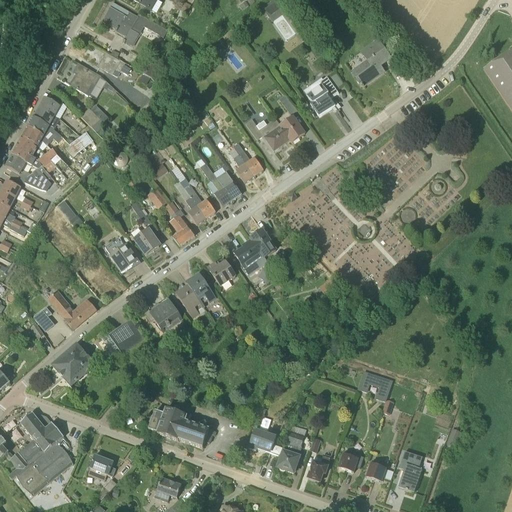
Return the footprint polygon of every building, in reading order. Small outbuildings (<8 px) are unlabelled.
[(132,0),(153,11),(158,0),(132,0)] [(276,11),(281,8),(275,0),(274,0),(264,8),(267,13),(274,8),(276,11)] [(186,15),(190,7),(183,2),(178,10),(186,15)] [(137,19),(124,11),(118,8),(115,13),(110,10),(103,23),(117,30),(115,32),(126,38),(123,43),(133,48),(144,28),(164,40),(168,32),(139,16),(137,19)] [(179,37),(182,32),(170,26),(168,30),(179,37)] [(362,87),(384,72),(379,66),(389,58),(385,52),(383,50),(388,46),(379,33),(373,36),(377,42),(371,46),(360,54),(366,62),(350,73),(351,74),(352,73),(362,87)] [(219,51),(214,45),(208,49),(213,55),(219,51)] [(511,51),(484,71),(511,112),(511,51)] [(131,70),(124,66),(125,66),(107,56),(100,68),(114,76),(118,78),(120,75),(121,73),(127,76),(131,70)] [(158,87),(161,80),(156,76),(163,61),(154,56),(144,75),(152,81),(158,87)] [(97,86),(101,78),(79,66),(74,74),(77,76),(71,87),(86,96),(90,98),(97,86)] [(319,119),(331,110),(338,106),(336,103),(332,98),(339,94),(327,78),(320,83),(321,85),(306,96),(312,104),(310,106),(318,117),(310,123),(310,124),(318,118),(319,119)] [(334,82),(338,88),(343,85),(338,79),(334,82)] [(40,108),(56,117),(61,108),(60,108),(63,102),(52,96),(49,101),(45,99),(40,108)] [(291,117),(298,112),(285,96),(279,101),(291,117)] [(140,110),(147,117),(157,108),(150,100),(140,110)] [(55,118),(56,117),(40,108),(34,119),(49,127),(54,131),(60,120),(55,118)] [(103,124),(107,120),(96,108),(91,112),(100,121),(103,124)] [(97,124),(100,121),(91,112),(89,109),(79,118),(91,129),(97,124)] [(193,117),(181,125),(186,132),(197,124),(193,117)] [(46,134),(65,151),(70,146),(65,142),(54,131),(49,127),(34,119),(29,129),(44,137),(46,134)] [(292,143),(294,146),(306,137),(292,119),(280,127),(292,143)] [(290,141),(291,144),(292,143),(280,127),(276,121),(267,127),(264,122),(257,128),(252,121),(246,126),(257,142),(263,138),(265,140),(274,152),(290,141)] [(96,134),(101,129),(97,124),(91,129),(96,134)] [(47,181),(50,178),(44,170),(51,165),(61,175),(68,169),(53,152),(47,156),(42,152),(47,148),(41,143),(44,137),(29,129),(12,159),(27,166),(33,170),(34,169),(38,171),(32,175),(31,176),(28,179),(25,184),(39,190),(46,192),(50,185),(47,181)] [(93,143),(86,134),(78,140),(85,149),(93,143)] [(78,140),(74,143),(71,145),(78,154),(85,149),(78,140)] [(70,146),(65,151),(73,159),(78,154),(71,145),(70,146)] [(234,150),(254,178),(263,171),(255,160),(251,163),(239,145),(233,149),(234,150)] [(244,185),(254,178),(234,150),(229,153),(241,170),(237,173),(244,185)] [(23,172),(27,166),(12,159),(6,169),(12,172),(10,176),(25,185),(25,184),(28,179),(31,176),(23,172)] [(180,183),(206,220),(215,213),(207,201),(202,205),(177,168),(177,169),(170,160),(166,164),(180,183)] [(222,208),(231,202),(217,181),(206,166),(201,169),(212,185),(208,187),(222,208)] [(150,174),(155,181),(161,177),(156,170),(150,174)] [(227,175),(226,174),(217,181),(231,202),(241,195),(233,184),(237,181),(231,172),(227,175)] [(133,181),(130,176),(124,180),(128,186),(126,187),(134,198),(142,192),(134,181),(133,181)] [(2,192),(16,199),(22,189),(7,181),(2,192)] [(206,220),(180,183),(174,186),(192,212),(188,215),(196,226),(206,220)] [(158,211),(168,204),(157,190),(148,197),(158,211)] [(0,204),(11,210),(16,199),(2,192),(0,195),(0,204)] [(293,203),(297,200),(294,195),(289,198),(293,203)] [(23,204),(31,208),(34,204),(25,199),(23,204)] [(44,202),(39,212),(44,214),(49,205),(44,202)] [(63,215),(70,209),(64,202),(58,208),(63,215)] [(173,203),(167,207),(173,216),(179,212),(173,203)] [(0,217),(21,228),(23,223),(15,219),(16,219),(8,215),(11,210),(0,204),(0,217)] [(29,212),(31,208),(23,204),(21,208),(29,212)] [(146,228),(151,224),(142,212),(137,216),(146,228)] [(83,224),(76,216),(69,221),(76,230),(83,224)] [(24,238),(27,232),(21,228),(0,217),(0,230),(2,226),(10,230),(24,238)] [(195,237),(180,217),(174,221),(171,223),(180,235),(174,240),(180,248),(195,237)] [(37,226),(32,224),(28,232),(32,234),(37,226)] [(146,258),(159,248),(151,237),(153,236),(149,230),(134,241),(146,258)] [(265,260),(276,252),(263,233),(251,241),(265,260)] [(106,250),(111,257),(110,258),(122,275),(138,263),(126,246),(125,247),(120,239),(106,250)] [(268,264),(265,260),(251,241),(253,244),(235,256),(249,277),(268,264)] [(1,246),(10,250),(12,246),(4,242),(1,246)] [(0,250),(8,254),(10,250),(1,246),(0,248),(0,250)] [(237,279),(226,263),(220,268),(218,264),(208,271),(221,289),(237,279)] [(0,271),(6,275),(8,270),(0,265),(0,271)] [(187,286),(204,310),(206,308),(204,306),(208,302),(211,306),(217,301),(200,277),(187,286)] [(320,290),(328,302),(341,293),(333,282),(320,290)] [(203,310),(204,310),(187,286),(189,288),(177,297),(194,321),(200,316),(196,311),(201,308),(203,310)] [(74,316),(56,294),(48,301),(74,332),(97,312),(89,303),(74,316)] [(182,323),(175,313),(168,303),(151,315),(149,313),(151,317),(164,335),(182,323)] [(33,320),(39,326),(52,315),(46,309),(33,320)] [(306,314),(293,321),(296,326),(309,319),(306,314)] [(118,350),(122,356),(145,340),(131,320),(108,336),(118,350)] [(39,341),(44,337),(36,325),(30,331),(39,341)] [(19,327),(16,330),(17,331),(21,335),(24,337),(27,334),(19,327)] [(71,388),(80,380),(95,367),(76,346),(52,367),(71,388)] [(0,358),(9,349),(7,348),(1,358),(0,357),(0,358)] [(168,350),(165,355),(174,360),(177,354),(168,350)] [(161,357),(157,361),(162,369),(167,366),(161,357)] [(0,393),(10,385),(6,380),(10,377),(10,373),(7,370),(3,369),(0,371),(0,393)] [(386,405),(392,384),(393,383),(364,373),(358,392),(367,395),(370,387),(379,390),(375,401),(386,405)] [(442,400),(445,392),(437,389),(434,397),(442,400)] [(144,408),(152,400),(151,399),(156,395),(152,390),(147,394),(139,403),(144,408)] [(390,417),(394,404),(387,402),(382,415),(390,417)] [(257,416),(265,419),(268,408),(260,406),(257,416)] [(181,415),(182,411),(174,409),(173,413),(166,410),(164,415),(156,412),(152,424),(149,423),(147,429),(150,430),(149,431),(158,435),(157,436),(179,443),(179,442),(203,450),(205,443),(210,445),(213,437),(215,438),(217,434),(209,431),(196,426),(186,423),(188,418),(181,415)] [(23,472),(12,481),(13,481),(17,478),(24,490),(34,498),(73,466),(67,455),(66,453),(70,450),(69,445),(64,439),(47,418),(42,416),(37,420),(33,415),(21,425),(35,443),(19,456),(18,454),(18,455),(28,468),(23,472)] [(13,421),(5,428),(17,442),(25,435),(13,421)] [(240,459),(244,448),(251,429),(241,426),(230,455),(240,459)] [(274,445),(276,438),(256,432),(254,438),(253,438),(249,450),(256,452),(257,450),(270,454),(273,445),(274,445)] [(455,451),(461,435),(452,432),(446,448),(455,451)] [(301,448),(304,438),(290,434),(286,444),(301,448)] [(28,468),(18,455),(14,458),(10,453),(9,454),(4,448),(7,445),(2,440),(0,442),(0,461),(6,457),(17,470),(9,477),(12,481),(23,472),(28,468)] [(316,455),(321,442),(315,440),(311,453),(316,455)] [(298,464),(300,457),(303,449),(301,448),(286,444),(284,451),(278,470),(294,475),(298,464)] [(411,494),(412,493),(419,470),(423,459),(405,453),(399,471),(404,472),(398,489),(411,494)] [(328,467),(331,458),(324,456),(322,461),(320,467),(313,465),(308,480),(320,484),(323,476),(326,477),(329,468),(328,467)] [(364,459),(352,456),(351,458),(344,456),(339,469),(354,474),(355,469),(359,470),(361,469),(364,459)] [(113,479),(116,471),(111,469),(113,464),(95,457),(89,470),(113,479)] [(382,484),(386,470),(379,468),(380,464),(373,461),(367,479),(382,484)] [(177,500),(182,487),(162,480),(155,500),(168,505),(171,498),(177,500)] [(109,496),(117,486),(112,481),(103,491),(104,491),(107,494),(109,496)] [(120,493),(114,490),(112,497),(118,499),(120,493)] [(101,501),(107,494),(104,491),(98,498),(101,501)] [(172,511),(178,511),(184,506),(178,501),(170,510),(172,511)]
